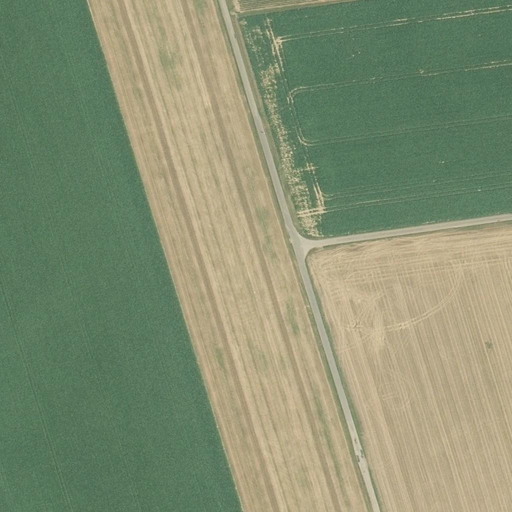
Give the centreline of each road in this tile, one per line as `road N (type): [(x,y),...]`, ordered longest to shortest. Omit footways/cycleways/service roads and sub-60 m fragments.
road 1 (track): [(223,0),(382,511)]
road 2 (track): [(511,225),(306,253)]
